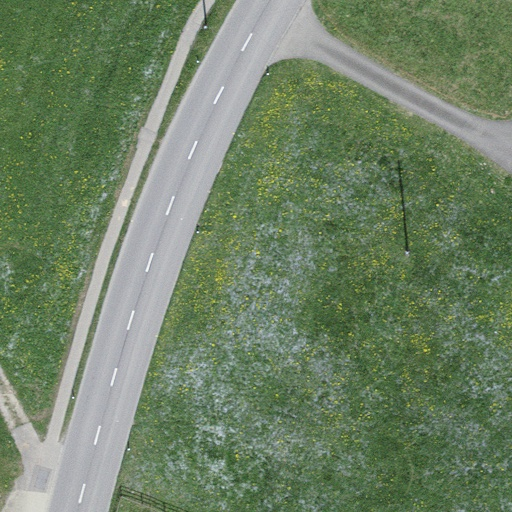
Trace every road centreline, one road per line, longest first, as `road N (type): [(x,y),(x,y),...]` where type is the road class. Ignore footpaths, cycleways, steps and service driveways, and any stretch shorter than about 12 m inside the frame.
road 1 (secondary): [(78,511),(157,244),(194,147),(271,0)]
road 2 (track): [(0,387),(69,511)]
